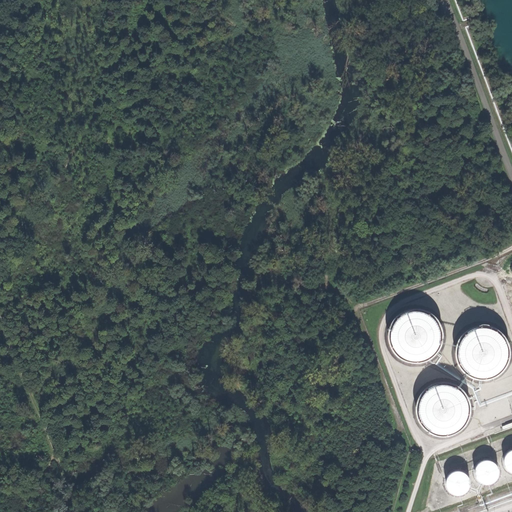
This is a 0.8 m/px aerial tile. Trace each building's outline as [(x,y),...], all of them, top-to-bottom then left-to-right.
[(440,309),(434,307),(424,305),(415,307),(404,315),(399,323),(397,333),(398,341),(402,349),(409,356),(417,360),(424,362),(434,361),(443,356),(447,352),(452,344),(454,333),(453,325),(448,316),(440,309)] [(511,329),(508,327),(503,324),(493,323),(483,325),(473,333),(468,341),(466,350),(467,359),(471,367),(477,374),(485,378),(493,380),(502,378),(511,374),(511,373),(511,329)] [(470,383),(465,381),(455,379),(445,381),(434,389),(430,397),(428,407),(429,415),(432,423),(439,430),(447,435),(455,436),(464,435),(473,430),(477,426),(483,418),(484,408),(483,399),(478,390),(470,383)] [(484,467),(484,472),(486,476),(489,480),(494,481),(499,481),(503,479),(506,476),(508,472),(508,467),(506,463),(503,459),(498,458),(493,458),(489,460),(486,463),(484,467)] [(455,479),(455,483),(457,488),(460,491),(465,493),(469,493),(474,491),(477,487),(479,483),(479,478),(477,474),(473,471),(469,469),(464,469),(460,471),(457,474),(455,479)]
